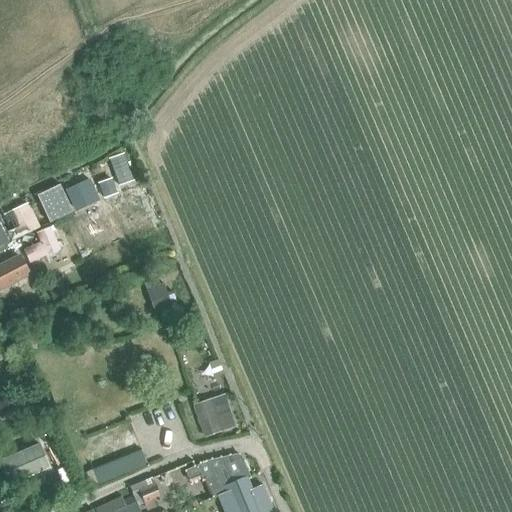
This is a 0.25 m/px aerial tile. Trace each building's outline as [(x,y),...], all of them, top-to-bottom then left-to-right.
[(110,159),(119,185),(132,181),(124,154),(110,159)] [(98,186),(105,200),(117,195),(111,180),(98,186)] [(89,181),(66,192),(76,211),(98,200),(89,181)] [(60,186),(38,195),(50,222),(63,217),(72,213),(68,203),(60,186)] [(28,204),(12,212),(6,215),(12,229),(5,232),(9,243),(16,240),(19,246),(29,241),(26,233),(38,228),(28,204)] [(0,225),(0,245),(8,241),(0,225)] [(26,249),(30,263),(61,251),(51,228),(37,234),(40,244),(26,249)] [(28,275),(24,265),(19,253),(0,264),(0,287),(0,289),(28,275)] [(146,291),(155,315),(172,308),(171,305),(176,303),(171,291),(167,293),(164,285),(146,291)] [(207,364),(211,375),(221,372),(217,360),(207,364)] [(192,405),(204,438),(236,427),(224,394),(192,405)] [(40,444),(0,461),(0,463),(9,485),(24,479),(50,468),(40,444)] [(98,485),(147,465),(141,450),(92,470),(98,485)] [(211,497),(215,496),(225,492),(222,486),(247,477),(240,456),(237,454),(197,463),(198,465),(183,471),(187,481),(198,477),(200,481),(204,479),(211,497)] [(36,507),(63,495),(51,467),(50,468),(24,479),(36,507)] [(225,492),(215,496),(222,511),(272,511),(263,487),(252,490),(247,477),(222,486),(225,492)] [(158,496),(152,478),(129,487),(135,501),(142,499),(146,511),(155,508),(152,499),(158,496)] [(119,497),(93,509),(93,511),(115,511),(124,508),(121,501),(119,497)] [(124,508),(115,511),(140,511),(137,503),(124,508)]
